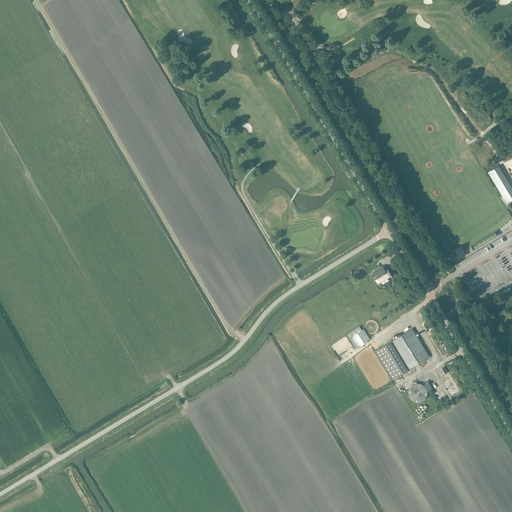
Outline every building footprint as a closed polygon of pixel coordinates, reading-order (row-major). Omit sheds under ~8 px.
[(511,187),(499,166),(488,172),(507,204),(511,200),(511,187)] [(473,248),(497,233),(494,228),(471,242),(473,248)] [(462,247),(451,251),(454,259),(465,255),(462,247)] [(385,271),(382,266),(373,272),(377,279),(378,278),(380,283),(388,278),(388,277),(389,276),(390,277),(393,275),(389,268),(385,271)] [(347,335),(356,348),(368,340),(359,327),(347,335)] [(375,351),(392,379),(429,357),(412,329),(375,351)] [(443,373),(438,376),(448,390),(452,387),(443,373)] [(428,394),(428,392),(428,390),(427,389),(427,387),(426,386),(425,385),(423,384),(421,383),(420,383),(418,383),(416,384),(414,384),(413,386),(412,387),(411,388),(410,390),(410,392),(410,394),(411,395),(411,396),(412,398),(414,399),(415,400),(416,401),(418,401),(420,401),(422,401),(424,400),(425,399),(426,397),(427,396),(428,394)]
